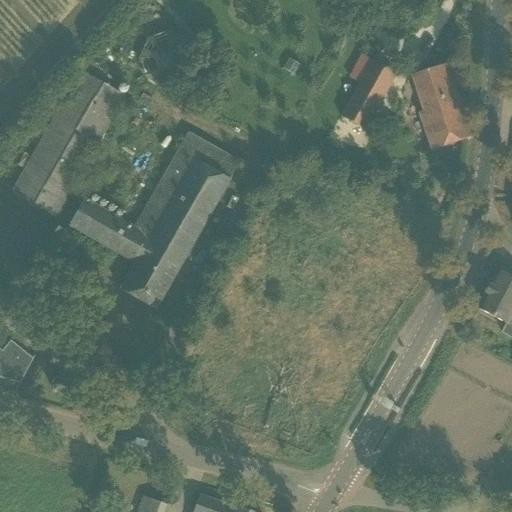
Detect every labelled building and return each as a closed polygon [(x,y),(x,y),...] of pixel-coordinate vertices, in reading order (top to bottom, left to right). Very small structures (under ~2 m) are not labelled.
[(188,80),(196,60),(187,40),(167,31),(147,40),(139,60),(147,80),(168,89),(188,80)] [(340,117),(365,131),(396,76),(371,62),(361,56),(349,77),(359,83),(340,117)] [(470,138),(446,65),(411,77),(423,113),(419,114),(432,151),(470,138)] [(124,98),(81,73),(11,194),(55,219),(91,157),(124,98)] [(135,227),(84,199),(69,226),(135,264),(120,291),(155,311),(230,181),(229,181),(239,164),(188,135),(135,227)] [(511,280),(497,272),(477,309),(505,324),(500,334),(511,341),(511,280)] [(0,378),(19,384),(17,386),(18,387),(35,358),(34,357),(32,359),(11,341),(2,352),(0,350),(0,378)] [(66,397),(68,394),(71,385),(60,380),(60,378),(58,378),(58,380),(55,381),(54,380),(52,381),(53,383),(52,385),(50,385),(50,387),(52,388),(53,390),(52,392),(54,393),(55,392),(66,397)] [(193,511),(243,511),(232,508),(199,496),(193,511)] [(144,498),(138,511),(164,511),(167,506),(144,498)]
